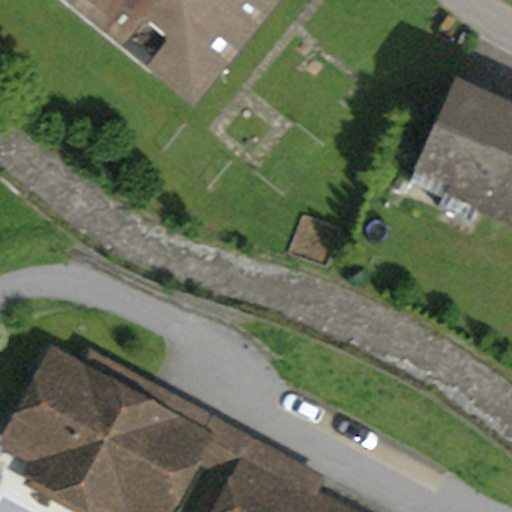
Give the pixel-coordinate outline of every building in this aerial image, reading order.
[(65,0),(150,70),(154,65),(194,98),(220,66),(226,70),(261,27),(255,23),(273,0),(65,0)] [(511,109),(458,85),(421,167),(455,182),(451,191),(483,206),(481,210),(511,224),(511,109)] [(481,210),(483,206),(451,191),(455,182),(421,167),(413,185),(445,200),(440,209),(475,224),(481,210)] [(312,498),(321,480),(91,355),(81,372),(204,439),(195,457),(239,481),(248,463),(312,498)] [(117,511),(122,504),(135,511),(164,511),(195,457),(204,439),(81,372),(55,358),(9,444),(61,472),(70,504),(85,511),(117,511)] [(239,481),(221,511),(338,511),(312,498),(248,463),(239,481)]
